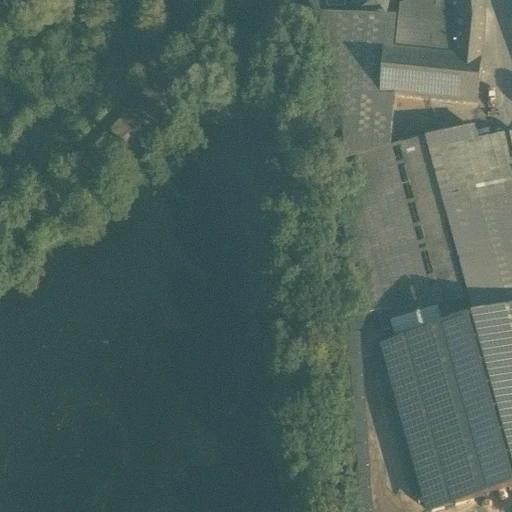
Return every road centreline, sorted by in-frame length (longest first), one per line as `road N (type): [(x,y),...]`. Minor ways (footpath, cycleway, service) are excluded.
road 1 (track): [(0,241),(83,177),(168,95)]
road 2 (track): [(168,95),(224,47),(252,0)]
